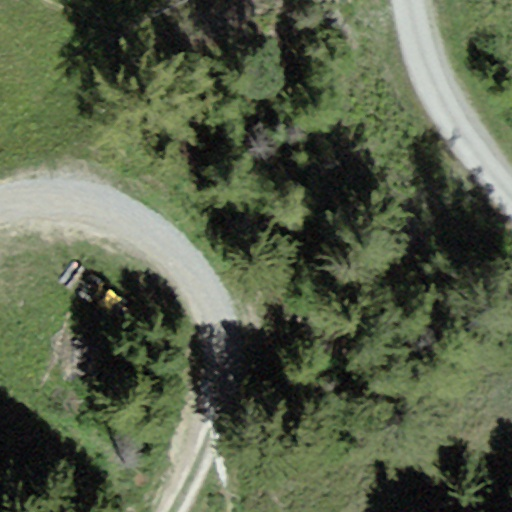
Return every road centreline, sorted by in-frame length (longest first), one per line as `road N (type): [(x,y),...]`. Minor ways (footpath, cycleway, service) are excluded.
road 1 (track): [(1,199),(108,199),(190,263),(217,327),(223,418),(175,511)]
road 2 (unclassified): [(413,0),(435,82),(511,197)]
